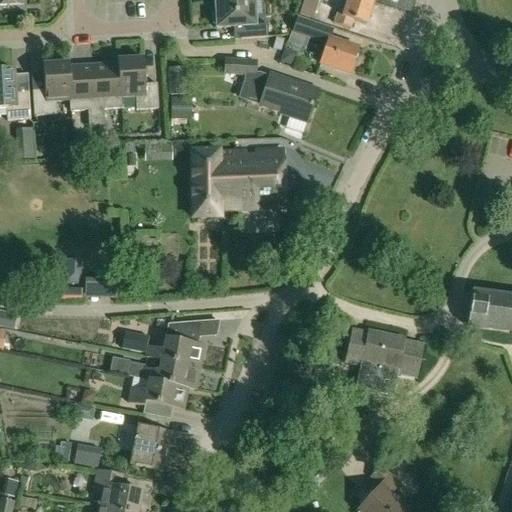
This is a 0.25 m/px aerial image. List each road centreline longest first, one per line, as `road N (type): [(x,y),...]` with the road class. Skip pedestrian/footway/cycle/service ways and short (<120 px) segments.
road 1 (residential): [(296,293),(74,312),(0,303)]
road 2 (residential): [(296,293),(433,324),(452,306),(473,252),(511,232)]
road 3 (residential): [(184,511),(296,293)]
road 4 (residential): [(296,293),(321,261),(400,101)]
